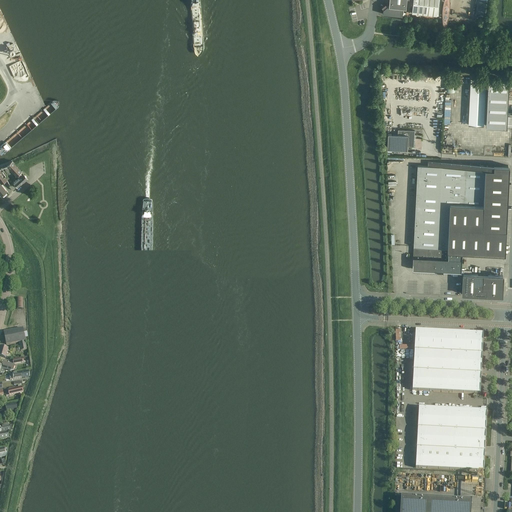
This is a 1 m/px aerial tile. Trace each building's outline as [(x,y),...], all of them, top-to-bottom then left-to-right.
[(389,0),(389,6),(387,6),(385,4),(381,7),(383,9),(383,14),(402,16),(403,8),(406,8),(406,0),(389,0)] [(413,0),(412,13),(437,16),(438,0),(413,0)] [(447,76),(446,91),(454,92),(455,77),(447,76)] [(471,78),(468,125),(483,126),(486,79),(471,78)] [(506,127),(511,126),(511,110),(507,111),(509,80),(488,79),(485,126),(486,126),(506,127)] [(413,135),(414,136),(414,130),(403,130),(402,134),(388,134),(387,149),(407,150),(407,146),(414,147),(414,138),(413,138),(413,135)] [(8,167),(5,168),(5,170),(7,172),(10,169),(11,170),(18,178),(13,182),(10,185),(9,186),(14,191),(17,187),(18,188),(28,179),(23,173),(14,163),(12,161),(7,166),(8,167)] [(462,252),(485,253),(505,254),(507,214),(509,166),(508,166),(505,166),(498,165),(494,165),(494,169),(489,169),(432,166),(427,166),(417,165),(417,174),(413,247),(413,248),(413,252),(413,257),(412,263),(413,263),(413,269),(460,272),(461,266),(462,252)] [(482,294),(483,275),(463,274),(462,294),(478,295),(478,294),(482,294)] [(503,276),(483,275),(482,294),(486,295),(485,295),(502,296),(503,276)] [(27,350),(25,341),(23,328),(4,332),(6,345),(19,342),(21,351),(27,350)] [(482,353),(483,333),(416,330),(414,350),(482,353)] [(0,356),(6,358),(8,350),(0,347),(0,348),(0,356)] [(481,373),(482,356),(482,353),(414,350),(414,356),(413,370),(481,373)] [(15,366),(7,364),(7,365),(3,364),(2,366),(0,365),(0,374),(2,369),(11,372),(13,371),(15,366)] [(481,373),(413,370),(412,390),(480,394),(481,373)] [(10,380),(30,377),(29,371),(13,374),(9,374),(10,380)] [(8,390),(5,391),(6,397),(23,393),(22,387),(21,385),(18,386),(18,388),(15,389),(15,387),(9,388),(9,390),(8,390)] [(453,410),(419,408),(418,428),(452,430),(453,410)] [(453,410),(452,430),(486,431),(487,411),(453,410)] [(418,428),(417,448),(451,449),(452,430),(418,428)] [(484,451),(486,431),(452,430),(451,449),(484,451)] [(450,470),(451,449),(417,448),(416,468),(450,470)] [(451,449),(450,470),(483,471),(484,451),(451,449)] [(396,497),(395,511),(470,511),(471,501),(401,497),(396,497)]
